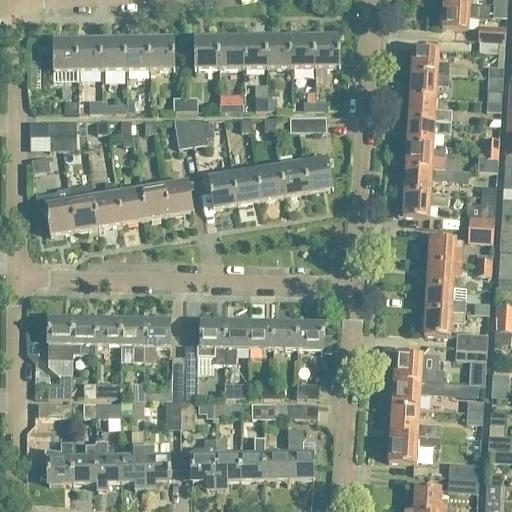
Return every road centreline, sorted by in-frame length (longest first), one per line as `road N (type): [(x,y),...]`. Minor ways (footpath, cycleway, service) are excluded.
road 1 (residential): [(348,293),(8,277)]
road 2 (residential): [(348,293),(371,0)]
road 3 (residential): [(8,277),(15,0)]
road 4 (residential): [(14,511),(8,277)]
road 5 (residential): [(341,511),(348,293)]
